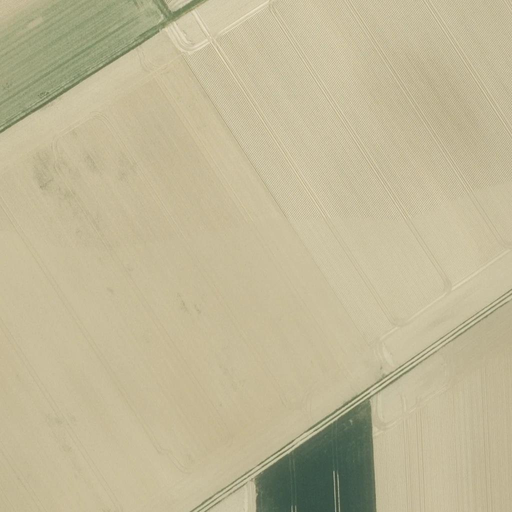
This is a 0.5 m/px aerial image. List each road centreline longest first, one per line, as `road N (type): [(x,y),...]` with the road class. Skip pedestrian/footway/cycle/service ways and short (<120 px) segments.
road 1 (track): [(200,511),(511,295)]
road 2 (track): [(0,130),(203,0)]
